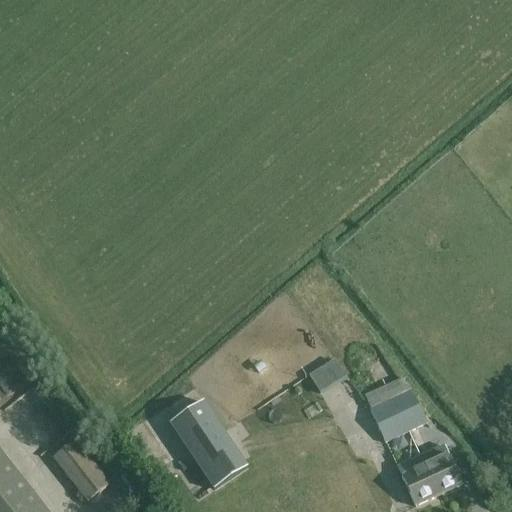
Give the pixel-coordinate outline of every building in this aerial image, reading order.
[(299,364),(320,397),(330,391),(324,382),(334,375),(330,368),(335,364),(325,348),(299,364)] [(11,359),(9,382),(29,383),(31,360),(11,359)] [(403,382),(388,389),(409,435),(425,428),(410,395),(409,395),(403,382)] [(409,435),(388,389),(366,399),(372,412),(371,413),(386,446),(409,435)] [(203,404),(170,426),(214,493),(248,470),(203,404)] [(87,504),(110,487),(75,443),(53,461),(87,504)] [(444,449),(420,461),(437,499),(462,487),(444,449)] [(45,511),(0,454),(0,511),(45,511)] [(136,471),(154,491),(166,480),(149,461),(136,471)] [(437,499),(420,461),(397,471),(415,509),(437,499)]
